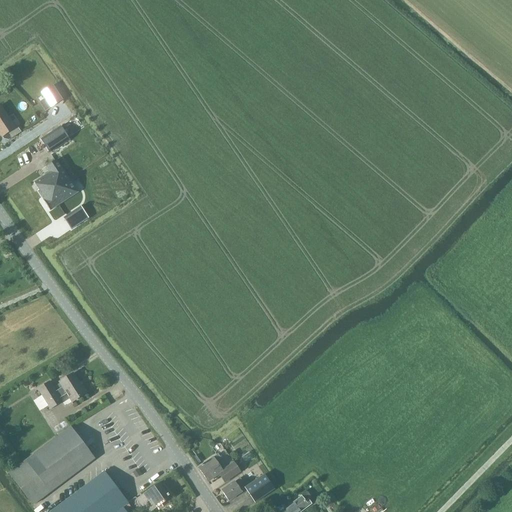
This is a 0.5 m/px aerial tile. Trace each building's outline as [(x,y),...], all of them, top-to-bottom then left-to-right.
[(44,99),(51,108),(62,100),(53,85),(41,93),(44,99)] [(0,133),(2,137),(4,139),(9,141),(20,133),(16,127),(14,128),(0,106),(0,133)] [(61,126),(41,140),(50,153),(69,140),(61,126)] [(52,171),(50,173),(34,183),(39,191),(38,191),(44,201),(43,201),(50,211),(78,193),(72,184),(69,179),(56,160),(48,165),(52,171)] [(84,221),(77,211),(64,220),(71,230),(84,221)] [(50,382),(38,390),(42,396),(48,406),(50,410),(62,402),(60,398),(66,394),(72,403),(86,394),(81,386),(80,386),(73,375),(59,384),(62,389),(56,393),(50,382)] [(55,431),(68,425),(66,420),(53,426),(55,431)] [(59,435),(8,474),(32,505),(33,505),(94,459),(70,427),(59,435)] [(241,456),(247,467),(254,463),(248,452),(241,456)] [(199,468),(198,469),(208,482),(219,474),(225,483),(240,471),(233,461),(221,470),(216,463),(221,460),(217,455),(199,468)] [(49,511),(125,511),(123,508),(128,504),(104,472),(49,511)] [(264,475),(244,488),(255,504),(274,490),(264,475)] [(240,479),(221,492),(228,501),(240,492),(237,488),(243,484),(240,479)] [(144,511),(150,511),(169,499),(159,484),(136,500),(144,511)] [(321,495),(312,500),(315,505),(324,500),(321,495)] [(301,497),(280,511),(300,511),(308,506),(301,497)]
